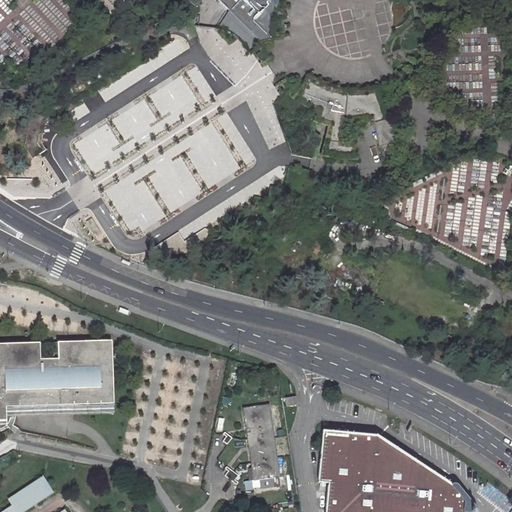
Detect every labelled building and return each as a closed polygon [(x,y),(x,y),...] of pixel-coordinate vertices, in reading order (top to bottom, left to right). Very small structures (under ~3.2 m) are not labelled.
[(193,0),(196,3),(198,0),(224,0),(260,36),(274,33),(273,30),(273,25),(272,19),(272,16),(272,13),(272,9),(277,9),(278,0),(193,0)] [(40,118),(63,103),(66,108),(81,99),(78,94),(94,84),(97,89),(110,80),(102,66),(81,78),(79,74),(61,85),(63,89),(30,110),(23,144),(31,156),(41,150),(35,141),(40,118)] [(316,118),(332,123),(326,152),(328,152),(335,154),(344,155),(350,155),(351,155),(361,155),(361,145),(348,144),(350,118),(377,117),(383,143),(402,139),(385,92),(379,93),(369,96),(362,96),(357,96),(350,96),(343,95),(333,92),(327,90),(326,95),(316,91),(310,87),(305,83),(298,95),(307,102),(314,106),(318,108),(316,118)] [(101,233),(91,217),(84,221),(94,237),(101,233)] [(41,341),(0,341),(0,425),(2,423),(4,419),(5,414),(4,410),(2,406),(111,402),(108,339),(41,341)] [(295,397),(285,399),(287,407),(297,405),(295,397)] [(274,441),(268,404),(244,408),(256,482),(260,481),(262,488),(278,486),(276,478),(280,478),(274,441)] [(380,436),(322,432),(318,482),(327,483),(325,511),(466,511),(467,501),(453,485),(380,436)] [(219,443),(224,447),(229,440),(225,436),(219,443)] [(238,475),(231,469),(224,476),(232,482),(238,475)] [(26,511),(55,493),(43,476),(8,499),(12,506),(3,511),(26,511)]
